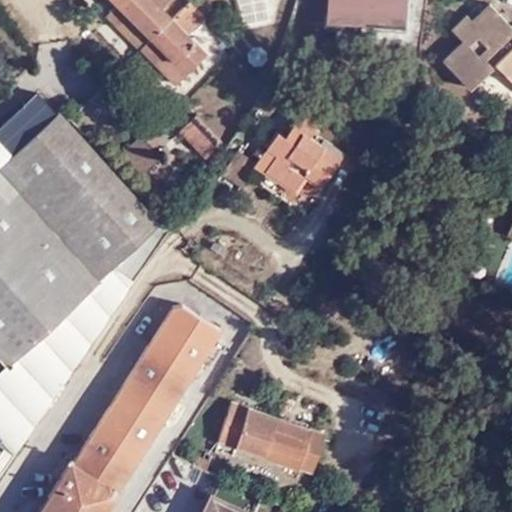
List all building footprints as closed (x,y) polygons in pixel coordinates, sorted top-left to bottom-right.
[(170,19),(159,9),(150,0),(112,0),(116,3),(150,38),(170,19)] [(150,0),(159,9),(167,0),(150,0)] [(401,0),(326,0),(325,8),(398,19),(401,0)] [(186,2),(170,19),(187,36),(204,19),(186,2)] [(104,15),(138,49),(150,38),(116,3),(104,15)] [(511,23),(492,3),(475,19),(469,12),(451,28),(464,42),(444,59),(469,87),(497,63),(506,73),(511,67),(511,23)] [(187,36),(170,19),(150,38),(176,63),(195,44),(187,36)] [(207,57),(195,44),(176,63),(150,38),(138,49),(177,88),(207,57)] [(93,63),(85,71),(94,80),(102,72),(93,63)] [(0,357),(4,362),(160,229),(66,114),(52,99),(34,114),(48,131),(0,172),(0,357)] [(290,143),(277,136),(256,166),(246,182),(305,219),(339,163),(308,144),(317,128),(300,116),(290,132),(294,136),(290,143)] [(183,130),(199,147),(214,132),(198,117),(183,130)] [(214,132),(199,147),(209,157),(224,143),(214,132)] [(123,155),(142,177),(160,162),(140,138),(123,155)] [(239,155),(222,180),(240,192),(246,182),(256,166),(239,155)] [(4,362),(7,366),(0,373),(0,475),(168,239),(160,229),(4,362)] [(183,314),(133,390),(176,418),(231,336),(194,312),(183,314)] [(176,418),(133,390),(81,467),(78,465),(47,511),(119,511),(127,500),(124,498),(176,418)] [(223,443),(257,451),(317,466),(323,440),(310,436),(313,425),(239,406),(234,424),(228,423),(223,443)] [(198,455),(194,465),(206,470),(210,460),(198,455)] [(249,511),(217,497),(210,511),(249,511)]
